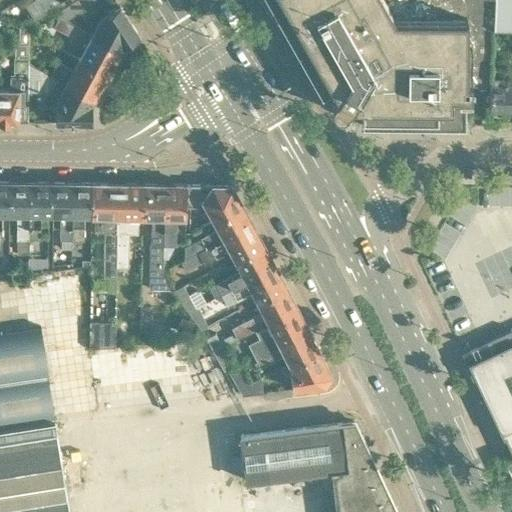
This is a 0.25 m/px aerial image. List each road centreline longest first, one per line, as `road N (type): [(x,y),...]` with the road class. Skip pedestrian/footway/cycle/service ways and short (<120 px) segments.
road 1 (secondary): [(224,97),(439,511)]
road 2 (secondary): [(489,511),(370,263)]
road 3 (secondary): [(370,263),(260,75)]
road 4 (unclassified): [(370,263),(384,202),(417,174),(486,152),(511,153)]
road 5 (tertiary): [(115,144),(141,146),(224,97)]
